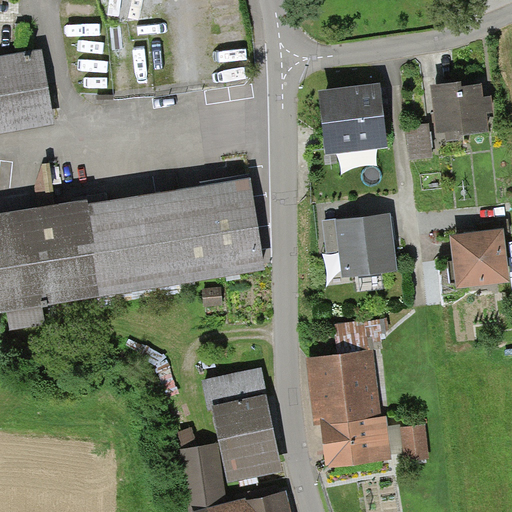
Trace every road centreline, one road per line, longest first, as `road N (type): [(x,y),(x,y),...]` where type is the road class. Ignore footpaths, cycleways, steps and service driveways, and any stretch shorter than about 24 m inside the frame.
road 1 (residential): [(314,511),(297,445),(286,330),(286,61)]
road 2 (residential): [(511,14),(431,41),(286,61)]
